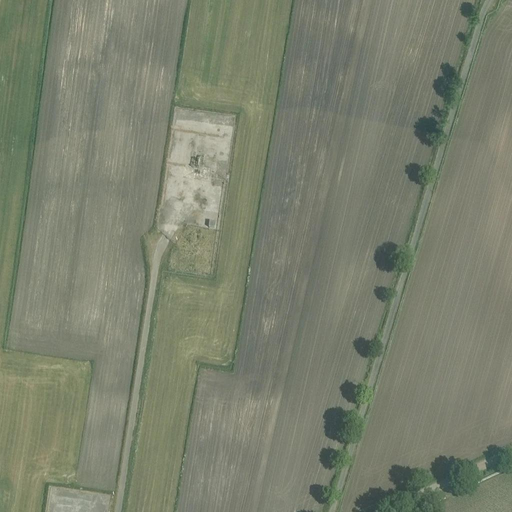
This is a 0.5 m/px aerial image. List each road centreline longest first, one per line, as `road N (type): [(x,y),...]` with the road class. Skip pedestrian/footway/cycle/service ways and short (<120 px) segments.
road 1 (track): [(330,511),(490,0)]
road 2 (track): [(119,511),(154,265)]
road 3 (unclassified): [(511,453),(387,511)]
